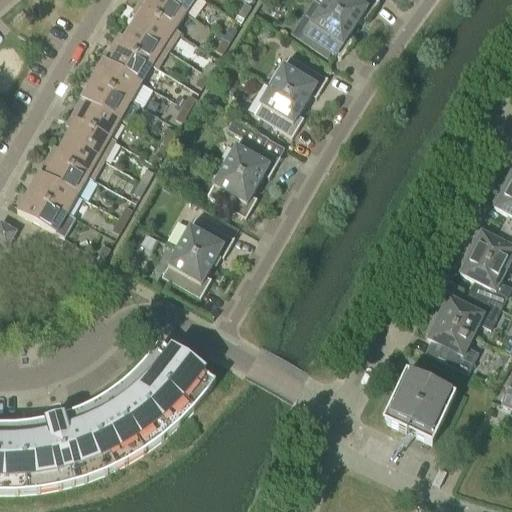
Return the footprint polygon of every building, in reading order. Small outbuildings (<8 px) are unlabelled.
[(185,17),(160,0),(143,0),(142,2),(147,5),(142,13),(174,34),(175,33),(185,17)] [(197,0),(160,0),(185,17),(197,0)] [(329,0),(322,10),(354,31),(366,13),(371,17),(379,6),(369,0),(329,0)] [(354,31),(322,10),(313,4),(290,38),(328,63),(331,57),(340,63),(347,52),(342,49),(354,31)] [(244,23),(251,11),(244,7),(237,18),(244,23)] [(142,13),(130,31),(167,55),(180,37),(175,33),(174,34),(142,13)] [(130,31),(119,49),(152,69),(151,70),(156,73),(167,55),(130,31)] [(222,43),(229,47),(236,35),(229,31),(222,43)] [(229,47),(222,43),(215,54),(222,59),(229,47)] [(199,46),(197,50),(207,56),(209,52),(199,46)] [(109,54),(103,64),(141,87),(151,70),(152,69),(119,49),(114,57),(109,54)] [(289,61),(271,90),(304,109),(315,91),(321,94),(327,83),(289,61)] [(103,64),(92,83),(130,105),(141,87),(103,64)] [(209,65),(202,77),(209,81),(216,69),(209,65)] [(209,81),(202,77),(195,89),(201,93),(209,81)] [(92,83),(81,102),(95,110),(120,124),(127,129),(138,110),(130,105),(92,83)] [(304,109),(271,90),(254,119),(292,142),(299,131),(293,128),(304,109)] [(176,105),(183,109),(186,103),(179,99),(176,105)] [(183,109),(182,111),(188,115),(195,103),(188,99),(186,103),(183,109)] [(120,124),(81,102),(75,113),(80,116),(75,124),(109,143),(109,142),(120,124)] [(188,115),(182,111),(175,123),(182,127),(188,115)] [(241,141),(224,171),(257,190),(268,171),(273,174),(280,163),(262,153),(268,143),(234,123),(227,133),(241,141)] [(75,124),(65,143),(103,165),(115,145),(109,142),(109,143),(75,124)] [(161,147),(168,151),(175,139),(168,135),(161,147)] [(65,143),(54,162),(88,181),(87,182),(92,185),(103,165),(65,143)] [(168,151),(161,147),(154,159),(161,163),(168,151)] [(44,167),(38,178),(77,200),(87,182),(88,181),(54,162),(50,170),(44,167)] [(257,190),(224,171),(207,201),(246,223),(252,211),(247,208),(257,190)] [(146,173),(139,185),(146,189),(153,177),(146,173)] [(511,194),(511,173),(502,189),(511,194)] [(77,200),(38,178),(28,197),(66,218),(77,200)] [(146,189),(139,185),(133,197),(140,201),(146,189)] [(511,194),(502,189),(493,206),(496,207),(494,211),(508,220),(501,231),(511,237),(511,194)] [(18,214),(17,216),(55,238),(63,242),(74,223),(66,218),(48,208),(28,197),(18,214)] [(118,223),(125,227),(132,215),(125,211),(118,223)] [(178,252),(212,270),(222,251),(228,255),(234,243),(195,222),(178,252)] [(125,227),(118,223),(111,235),(119,239),(125,227)] [(0,247),(12,244),(13,243),(9,229),(8,229),(0,230),(0,247)] [(144,235),(135,230),(127,243),(136,248),(144,235)] [(475,238),(467,255),(506,275),(511,263),(511,237),(501,231),(495,243),(481,236),(478,240),(475,238)] [(103,250),(96,261),(103,265),(110,253),(103,250)] [(212,270),(178,252),(161,282),(200,303),(206,292),(201,289),(212,270)] [(506,275),(467,255),(458,272),(461,274),(459,278),(474,285),(468,297),(500,314),(506,303),(511,292),(500,286),(506,275)] [(443,303),(434,320),(472,341),(479,328),(490,334),(500,314),(468,297),(462,308),(448,301),(446,305),(443,303)] [(472,341),(434,320),(426,337),(429,339),(426,343),(432,346),(426,358),(468,379),(478,357),(467,351),(472,341)] [(206,375),(182,359),(171,351),(168,355),(158,348),(148,362),(137,375),(124,386),(111,397),(96,406),(81,414),(64,420),(48,425),(32,428),(15,430),(0,429),(0,497),(6,498),(29,497),(51,494),(73,489),(94,482),(115,473),(134,463),(153,450),(171,436),(187,421),(202,404),(215,386),(203,378),(206,375)] [(382,425),(404,435),(432,448),(455,398),(406,375),(382,425)] [(472,377),(468,385),(477,390),(481,382),(472,377)] [(511,382),(501,409),(511,413),(511,382)] [(44,409),(47,421),(64,417),(61,405),(44,409)]
